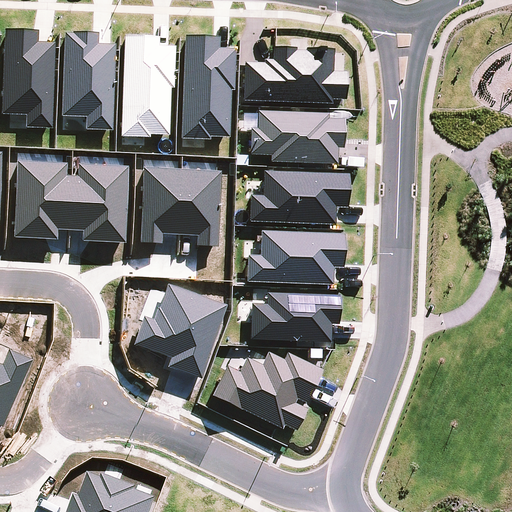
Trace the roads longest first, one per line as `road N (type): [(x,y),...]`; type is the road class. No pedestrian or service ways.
road 1 (residential): [(405,19),(392,324),(340,472),(343,496)]
road 2 (residential): [(343,496),(293,493),(87,403)]
